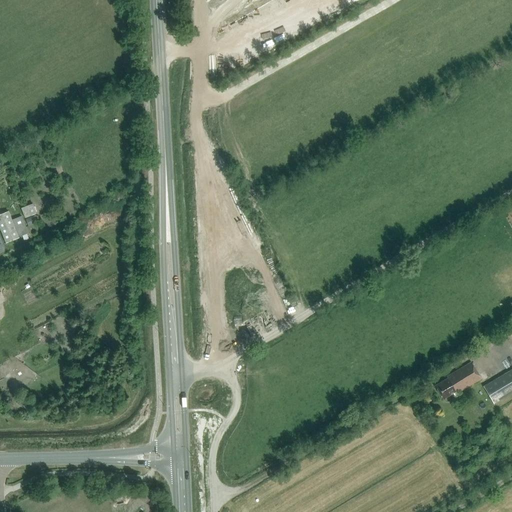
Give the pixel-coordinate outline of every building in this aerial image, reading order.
[(255,34),(259,44),(271,39),(267,29),(255,34)] [(33,204),(21,208),(25,218),(36,214),(33,204)] [(9,211),(0,214),(0,229),(6,243),(19,238),(9,211)] [(28,233),(22,216),(12,220),(19,236),(28,233)] [(37,223),(35,217),(27,220),(30,226),(37,223)] [(482,380),(471,362),(446,376),(448,379),(435,386),(443,400),(456,393),(457,395),(482,380)] [(494,405),(511,393),(511,368),(483,386),(494,405)]
